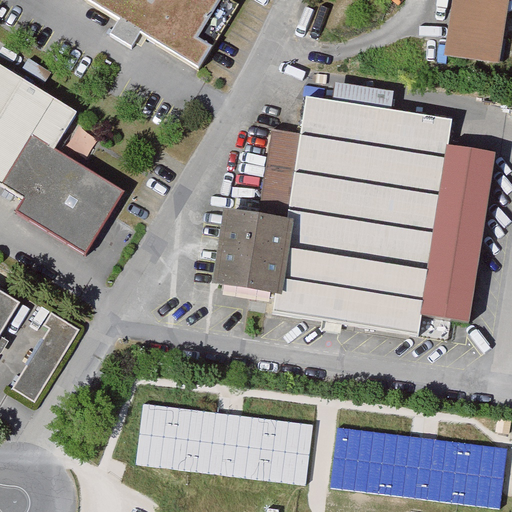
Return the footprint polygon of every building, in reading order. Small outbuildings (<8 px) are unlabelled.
[(234,0),(98,0),(118,11),(106,31),(130,45),(142,25),(200,59),(234,0)] [(451,0),(442,56),(499,65),(509,0),(451,0)] [(77,106),(0,60),(0,184),(21,197),(14,208),(87,251),(124,188),(54,146),(77,106)] [(289,212),(234,203),(221,283),(278,293),(275,308),(420,332),(456,115),(309,90),(289,212)] [(0,324),(19,295),(0,283),(0,324)] [(76,323),(45,305),(36,320),(43,325),(10,382),(34,395),(76,323)] [(141,405),(134,466),(309,487),(316,426),(141,405)] [(493,449),(491,479),(501,480),(504,450),(493,449)]
